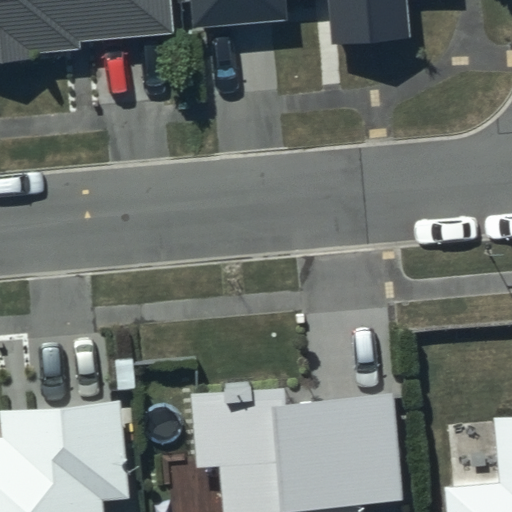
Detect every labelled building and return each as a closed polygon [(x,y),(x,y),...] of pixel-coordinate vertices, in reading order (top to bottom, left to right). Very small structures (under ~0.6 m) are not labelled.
[(0,0),(0,54),(32,52),(32,46),(75,43),(75,33),(169,26),(167,0),(0,0)] [(197,0),(198,12),(280,5),(279,0),(328,0),(331,32),(408,25),(405,0),(197,0)] [(365,511),(364,495),(401,492),(392,383),(285,392),(284,380),(189,388),(195,460),(220,458),(224,511),(365,511)] [(0,511),(105,511),(103,490),(128,488),(119,392),(0,402),(0,511)] [(511,511),(511,411),(494,413),(498,477),(443,480),(445,511),(511,511)]
